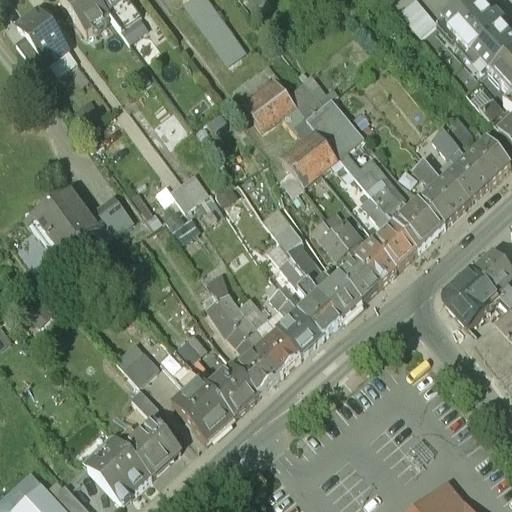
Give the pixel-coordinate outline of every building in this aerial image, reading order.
[(106,18),(92,0),(62,0),(58,3),(85,40),(109,22),(106,18)] [(92,0),(106,18),(124,3),(128,0),(92,0)] [(177,0),(184,9),(196,0),(177,0)] [(244,56),(204,0),(196,0),(184,9),(226,69),(244,56)] [(253,22),(268,12),(260,0),(255,0),(244,8),(253,22)] [(491,21),(473,2),(458,15),(455,12),(441,26),(450,35),(447,38),(468,62),(471,59),(489,79),(511,57),(511,44),(501,32),(505,28),(496,17),(491,21)] [(124,3),(106,18),(109,22),(120,37),(140,23),(124,3)] [(67,56),(38,16),(17,32),(25,43),(46,71),(67,56)] [(46,71),(25,43),(16,49),(37,78),(46,71)] [(511,57),(490,78),(491,79),(491,78),(502,90),(501,90),(511,102),(503,109),(508,115),(511,119),(511,57)] [(269,72),(230,99),(261,140),(280,124),(294,140),(307,128),(288,104),(278,91),(282,88),(269,72)] [(305,90),(288,104),(307,128),(324,113),(305,90)] [(72,117),(81,128),(96,117),(87,105),(72,117)] [(502,120),(490,106),(478,116),(498,140),(511,154),(511,119),(508,115),(502,120)] [(347,126),(321,148),(337,167),(339,166),(346,160),(364,145),(347,126)] [(469,148),(453,129),(442,137),(460,158),(469,148)] [(460,158),(442,137),(438,141),(435,139),(430,143),(450,166),(460,158)] [(321,148),(315,141),(281,168),(303,195),(337,167),(321,148)] [(488,148),(467,167),(490,192),(510,173),(488,148)] [(411,217),(403,208),(405,206),(371,167),(360,176),(346,160),(339,166),(372,206),(417,259),(445,233),(422,207),(411,217)] [(443,188),(423,166),(418,170),(414,166),(410,170),(414,174),(413,175),(422,186),(424,185),(430,192),(437,194),(443,188)] [(490,192),(467,167),(443,188),(466,214),(490,192)] [(437,194),(422,207),(445,233),(466,214),(443,188),(437,194)] [(196,209),(181,189),(169,197),(184,217),(196,209)] [(69,195),(27,226),(54,263),(75,248),(77,251),(78,250),(80,251),(82,249),(81,248),(101,233),(91,219),(88,222),(69,195)] [(113,203),(91,219),(101,233),(110,245),(132,229),(113,203)] [(417,259),(372,206),(363,214),(385,240),(373,252),(374,253),(396,278),(417,259)] [(306,245),(279,212),(262,226),(277,241),(288,259),(306,245)] [(315,222),(310,227),(315,233),(320,229),(315,222)] [(359,250),(340,229),(331,237),(342,253),(348,260),(356,253),(359,250)] [(327,241),(321,235),(317,240),(322,246),(327,241)] [(348,260),(342,253),(331,237),(327,241),(322,246),(340,268),(341,267),(349,276),(347,278),(342,272),(336,278),(341,284),(362,309),(379,294),(348,260)] [(328,282),(302,251),(289,263),(314,294),(328,282)] [(396,278),(374,253),(365,262),(356,253),(348,260),(379,294),(396,278)] [(511,290),(511,280),(493,260),(473,279),(496,305),(503,298),(511,290)] [(446,310),(447,313),(467,336),(490,315),(487,313),(496,305),(473,279),(448,301),(446,304),(445,307),(446,310)] [(298,300),(283,284),(279,288),(283,292),(277,297),(288,309),(298,300)] [(362,309),(341,284),(321,301),(341,328),(362,309)] [(277,297),(272,302),(269,298),(264,302),(278,317),(288,309),(277,297)] [(510,306),(503,298),(496,305),(503,312),(510,306)] [(321,301),(320,302),(319,301),(307,311),(298,300),(288,309),(321,347),(341,329),(340,329),(341,328),(321,301)] [(321,347),(288,309),(278,317),(288,329),(277,339),(301,365),(321,347)] [(511,322),(494,338),(475,351),(496,379),(511,368),(511,322)] [(256,338),(243,323),(238,327),(242,331),(237,335),(247,346),(256,338)] [(247,346),(237,335),(233,339),(229,335),(224,340),(237,355),(247,346)] [(277,339),(266,349),(256,338),(247,346),(280,384),(301,365),(277,339)] [(280,384),(247,346),(237,355),(247,366),(235,376),(259,402),(280,384)] [(199,364),(185,348),(174,358),(188,374),(199,364)] [(141,358),(130,369),(145,386),(157,376),(141,358)] [(188,374),(174,358),(160,370),(185,398),(171,411),(206,450),(234,424),(207,394),(188,374)] [(235,376),(232,372),(207,394),(234,424),(259,402),(235,376)] [(154,428),(138,442),(130,433),(116,446),(151,484),(180,457),(154,428)] [(116,446),(109,438),(79,466),(121,511),(122,511),(123,511),(130,506),(130,504),(151,484),(116,446)] [(59,511),(46,497),(42,493),(42,492),(31,480),(0,508),(0,511),(59,511)] [(82,511),(64,492),(62,494),(56,488),(46,497),(59,511),(82,511)] [(446,490),(420,511),(466,511),(465,510),(464,511),(446,490)]
